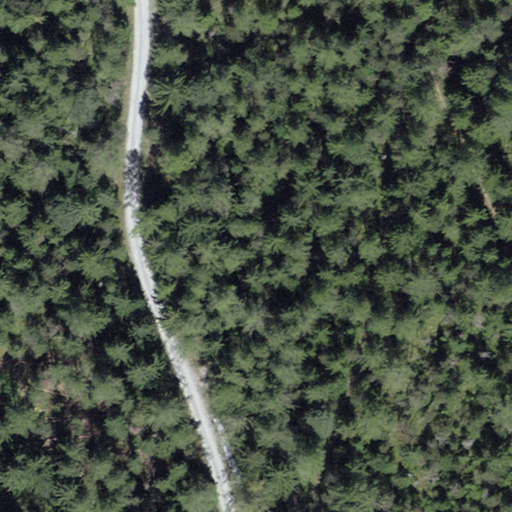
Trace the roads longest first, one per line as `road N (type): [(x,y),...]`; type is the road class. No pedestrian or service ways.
road 1 (track): [(144,0),(131,219),(228,511)]
road 2 (track): [(305,511),(374,304),(403,65)]
